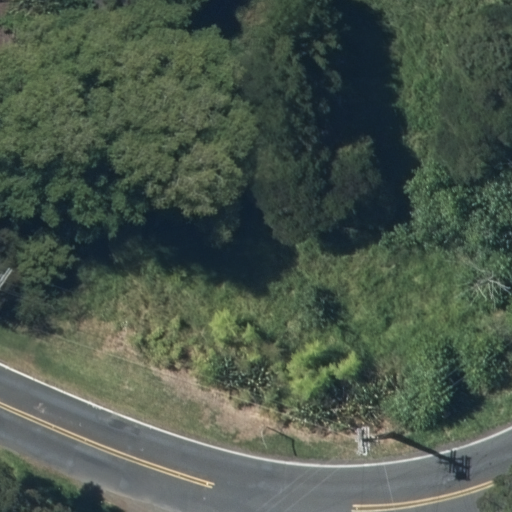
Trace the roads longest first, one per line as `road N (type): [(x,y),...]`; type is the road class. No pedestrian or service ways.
road 1 (secondary): [(254,502),(0,404)]
road 2 (secondary): [(511,478),(385,509),(254,502)]
